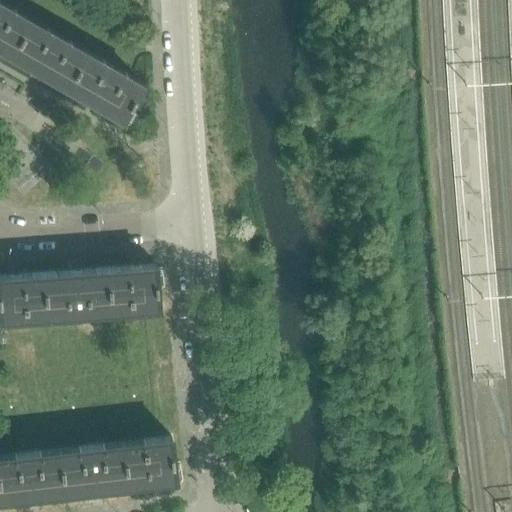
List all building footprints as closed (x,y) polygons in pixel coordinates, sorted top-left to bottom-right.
[(31,18),(14,8),(13,9),(0,1),(0,48),(10,54),(31,18)] [(87,50),(69,40),(68,41),(48,29),(49,28),(31,18),(10,54),(66,86),(87,50)] [(130,104),(143,83),(124,71),(123,73),(104,62),(105,61),(87,50),(66,86),(121,117),(121,118),(122,119),(130,104)] [(158,306),(156,281),(154,265),(153,265),(107,269),(109,311),(132,309),(131,308),(150,306),(156,306),(158,306)] [(109,311),(107,269),(43,274),(46,315),(66,314),(66,313),(72,312),(90,311),(90,312),(109,311)] [(46,315),(43,274),(0,276),(0,318),(25,316),(25,317),(46,315)] [(174,478),(172,453),(170,437),(168,437),(169,438),(160,439),(144,440),(144,439),(122,442),(127,483),(173,478),(174,478)] [(127,483),(122,442),(102,444),(102,445),(79,448),(79,446),(58,449),(64,490),(127,483)] [(64,490),(58,449),(39,451),(39,452),(32,453),(15,455),(15,454),(0,455),(0,494),(0,497),(64,490)]
